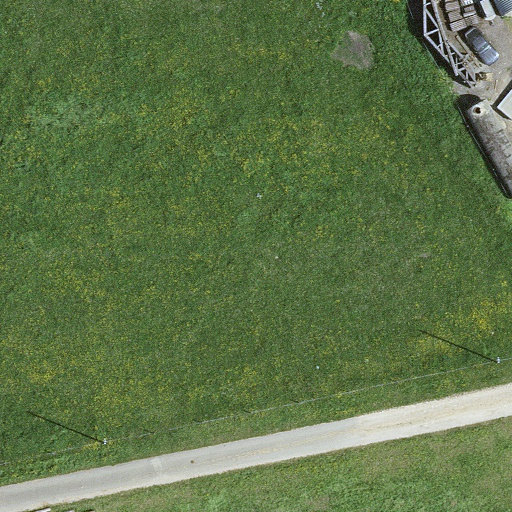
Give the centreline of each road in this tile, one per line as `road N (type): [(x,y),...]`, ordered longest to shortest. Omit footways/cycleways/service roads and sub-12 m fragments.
road 1 (track): [(0,501),(347,429)]
road 2 (track): [(511,392),(347,429)]
